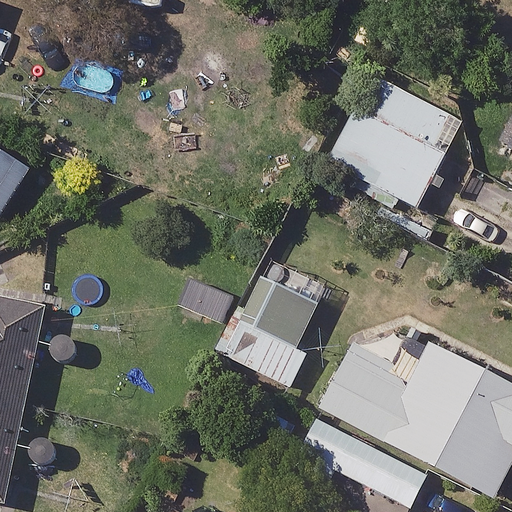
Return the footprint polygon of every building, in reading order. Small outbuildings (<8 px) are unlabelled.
[(467,121),(377,74),(330,164),(419,211),(467,121)] [(0,219),(32,171),(0,149),(0,219)] [(321,305),(261,277),(223,356),(294,389),(310,355),(299,350),(321,305)] [(0,503),(6,505),(47,308),(0,297),(0,503)] [(511,383),(433,343),(417,373),(356,342),(322,409),(496,498),(511,467),(511,383)] [(430,476),(319,420),(302,453),(414,509),(430,476)]
